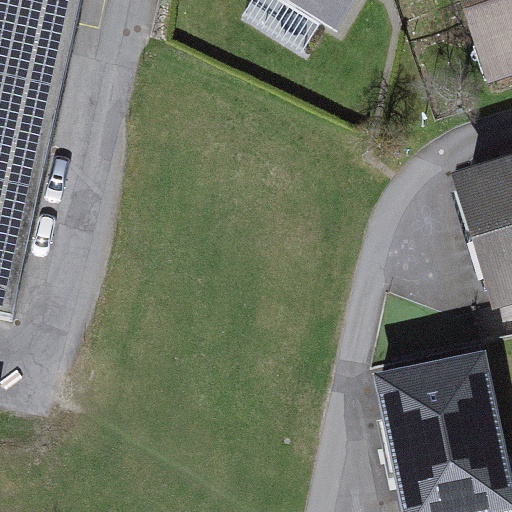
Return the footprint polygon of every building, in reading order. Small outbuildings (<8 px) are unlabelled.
[(117,0),(0,0),(0,324),(43,334),(117,0)] [(356,0),(292,0),(339,28),(356,0)] [(511,0),(456,0),(484,86),(511,76),(511,0)] [(306,55),(316,37),(260,4),(249,22),(306,55)] [(511,150),(453,169),(497,306),(511,301),(511,150)] [(511,511),(511,379),(509,366),(390,394),(417,511),(511,511)]
